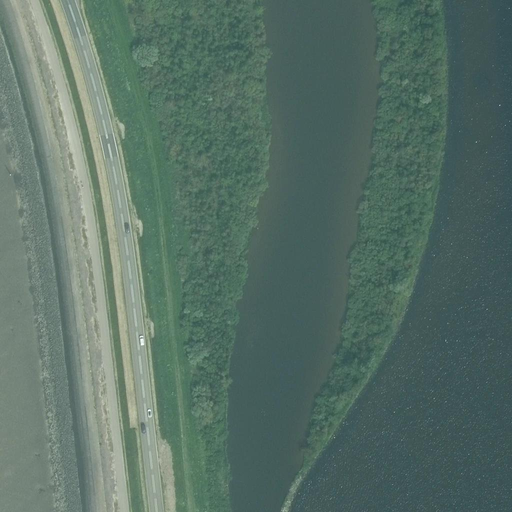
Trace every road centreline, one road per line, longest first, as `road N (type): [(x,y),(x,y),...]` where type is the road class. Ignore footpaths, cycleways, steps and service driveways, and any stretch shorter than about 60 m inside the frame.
road 1 (unclassified): [(123,511),(88,211),(69,111),(32,0)]
road 2 (trunk): [(154,511),(115,170),(67,0)]
